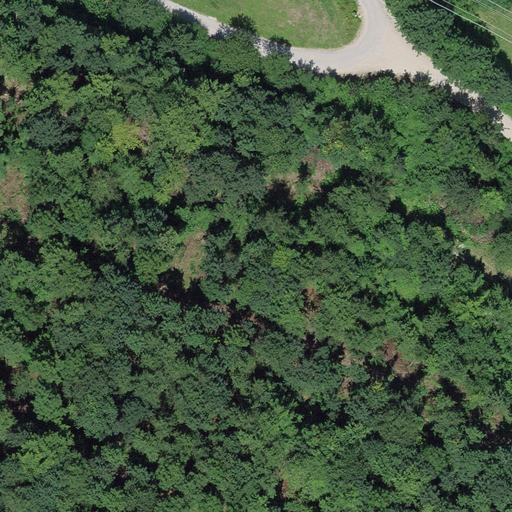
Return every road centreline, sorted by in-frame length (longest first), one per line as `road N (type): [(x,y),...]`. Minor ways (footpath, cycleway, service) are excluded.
road 1 (track): [(362,0),(375,33),(369,46),(361,55),(321,59),(236,40),(150,0)]
road 2 (track): [(369,46),(474,102),(511,139)]
